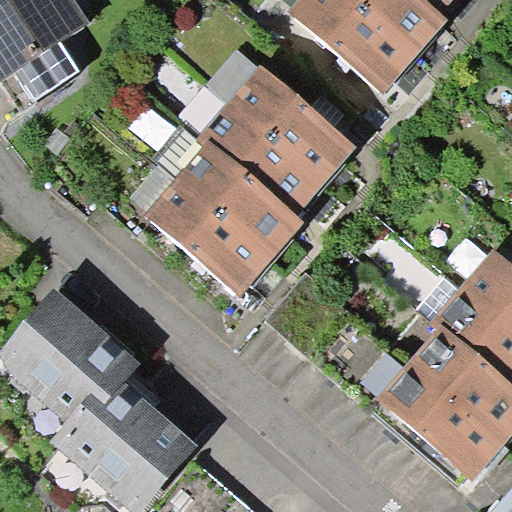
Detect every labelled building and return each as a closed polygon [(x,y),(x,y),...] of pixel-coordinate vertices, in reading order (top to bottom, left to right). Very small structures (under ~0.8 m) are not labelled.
[(0,0),(0,77),(76,29),(56,0),(0,0)] [(441,0),(314,0),(294,22),(376,96),(434,33),(421,22),(441,0)] [(342,157),(257,83),(207,141),(217,150),(151,225),(235,299),(290,236),(280,227),(342,157)] [(511,254),(499,243),(446,304),(458,314),(392,391),(474,461),(511,416),(511,254)] [(133,349),(56,283),(1,347),(77,412),(62,429),(137,494),(190,432),(116,369),(133,349)] [(511,511),(511,488),(492,511),(511,511)]
